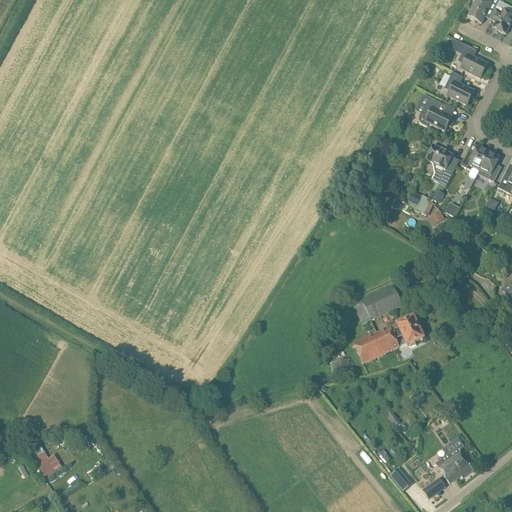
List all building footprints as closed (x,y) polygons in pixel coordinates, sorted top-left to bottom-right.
[(494,2),(490,0),(484,0),(481,8),(475,5),(468,18),(482,25),(494,2)] [(501,14),(496,12),(490,22),(496,25),(493,30),(506,37),(511,24),(511,17),(502,12),(501,14)] [(477,53),(466,48),(458,64),(463,67),(461,71),(481,81),(488,67),(474,60),(477,53)] [(463,80),(453,75),(445,91),(450,94),(448,98),(467,108),(475,94),(460,86),(463,80)] [(442,106),(431,100),(423,117),(420,115),(419,118),(419,121),(420,124),(422,126),(426,128),(428,127),(429,125),(446,134),(449,128),(451,129),(455,121),(438,112),(442,106)] [(454,158),(434,147),(427,162),(446,172),(454,158)] [(487,159),(489,154),(478,148),(473,159),(468,156),(462,168),(471,172),(469,177),(470,179),(473,180),(475,180),(477,176),(480,171),(480,172),(487,159)] [(500,159),(489,154),(487,159),(480,172),(480,171),(477,176),(494,184),(501,172),(495,170),(500,159)] [(452,177),(445,173),(438,185),(446,189),(452,177)] [(511,196),(511,177),(506,175),(499,190),(511,196)] [(431,201),(422,197),(417,207),(409,202),(407,205),(415,209),(415,210),(424,215),(431,201)] [(499,204),(490,199),(484,212),(492,216),(499,204)] [(457,219),(461,208),(451,204),(446,214),(457,219)] [(441,211),(430,217),(435,226),(446,220),(441,211)] [(450,244),(436,235),(431,242),(445,252),(450,244)] [(404,306),(395,287),(355,306),(364,325),(404,306)] [(424,340),(414,317),(397,325),(354,345),(363,365),(406,345),(407,347),(409,347),(410,349),(416,346),(415,344),(424,340)] [(353,377),(349,360),(332,364),(336,381),(353,377)] [(400,424),(390,410),(384,414),(394,428),(400,424)] [(48,461),(40,448),(29,455),(28,454),(26,456),(35,469),(48,461)] [(474,472),(458,449),(435,465),(450,486),(461,478),(462,480),(474,472)] [(387,459),(382,463),(389,472),(394,468),(387,459)] [(368,469),(348,483),(355,493),(375,479),(368,469)] [(398,476),(394,480),(401,487),(404,483),(398,476)] [(439,493),(433,484),(423,492),(429,500),(439,493)]
